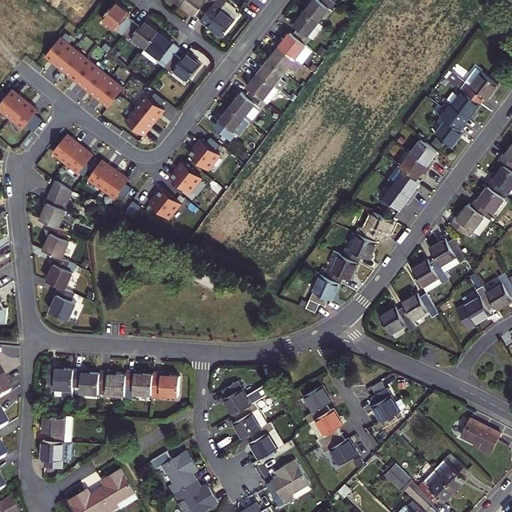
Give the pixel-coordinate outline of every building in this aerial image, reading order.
[(191,11),(201,19),(216,0),(183,0),(181,3),(191,11)] [(216,0),(201,19),(211,27),(223,36),(239,14),(225,3),(226,0),(216,0)] [(312,0),(305,10),(319,22),(330,8),(333,10),(338,4),(335,2),(333,0),(312,0)] [(103,17),(124,34),(133,22),(127,17),(130,12),(126,9),(115,1),(103,17)] [(298,27),(293,34),(311,48),(317,41),(318,42),(329,29),(319,22),(305,10),(297,21),(294,24),(298,27)] [(132,36),(146,47),(159,31),(151,25),(144,19),(139,26),(133,22),(124,34),(130,38),(132,36)] [(170,39),(159,31),(146,47),(142,52),(157,64),(159,62),(165,66),(175,53),(180,47),(170,39)] [(280,38),(277,43),(296,58),(301,51),(308,56),(313,49),(311,48),(293,34),(290,32),(285,39),(282,37),(280,38)] [(59,66),(74,48),(61,38),(47,55),(53,61),(59,66)] [(285,71),(296,58),(277,43),(273,48),(272,49),(275,51),(269,59),(285,71)] [(86,58),(74,48),(59,66),(66,71),(72,76),(86,58)] [(175,53),(165,66),(171,71),(173,68),(188,80),(201,63),(193,57),(186,52),(182,58),(175,53)] [(99,68),(86,58),(72,76),(78,81),(84,86),(99,68)] [(259,66),(255,70),(274,85),(281,90),(287,83),(280,78),(285,71),(269,59),(263,67),(260,64),(259,66)] [(461,87),(464,90),(480,102),(485,96),(488,98),(493,92),(499,83),(477,66),(466,81),(461,87)] [(111,77),(99,68),(84,86),(91,91),(97,96),(111,77)] [(445,76),(461,87),(466,81),(449,69),(445,76)] [(264,99),(274,85),(255,70),(252,75),(251,76),(254,79),(248,86),(250,88),(264,99)] [(124,88),(111,77),(97,96),(103,101),(110,106),(124,88)] [(0,108),(11,118),(26,100),(16,93),(13,90),(10,94),(1,88),(0,89),(0,102),(2,104),(0,106),(0,108)] [(238,96),(231,105),(251,121),(262,107),(259,105),(264,99),(250,88),(246,94),(242,91),(238,96)] [(474,111),(480,102),(464,90),(453,104),(448,100),(443,106),(462,121),(466,115),(469,117),(474,111)] [(147,94),(137,107),(155,121),(161,113),(165,108),(162,105),(166,100),(156,92),(152,97),(147,94)] [(34,107),(26,100),(11,118),(25,128),(27,126),(35,132),(44,120),(36,114),(39,110),(34,107)] [(240,134),(251,121),(231,105),(223,116),(220,119),(215,125),(219,129),(232,139),(237,132),(240,134)] [(458,126),(462,121),(443,106),(438,113),(446,119),(436,133),(452,146),(458,139),(463,131),(458,126)] [(137,107),(127,120),(145,134),(151,127),(155,121),(137,107)] [(67,162),(81,144),(74,139),(68,134),(54,152),(67,162)] [(207,142),(203,139),(196,147),(191,154),(209,168),(221,153),(217,150),(221,144),(212,136),(207,142)] [(437,136),(432,143),(437,148),(443,141),(437,136)] [(421,138),(411,152),(431,166),(433,163),(435,160),(432,158),(438,151),(421,138)] [(88,150),(81,144),(67,162),(80,172),(94,154),(88,150)] [(511,169),(511,145),(510,148),(505,154),(504,153),(499,160),(505,164),(511,169)] [(431,166),(411,152),(401,166),(417,178),(423,170),(426,173),(428,170),(431,166)] [(104,188),(117,169),(110,164),(103,160),(100,164),(97,163),(92,171),(94,173),(91,179),(104,188)] [(203,176),(184,161),(178,169),(172,176),(191,191),(203,176)] [(505,198),(510,191),(511,188),(511,169),(505,164),(499,173),(494,179),(492,177),(487,184),(489,186),(505,198)] [(391,180),(395,183),(414,197),(417,193),(418,191),(415,189),(421,181),(417,178),(401,166),(397,167),(390,176),(391,180)] [(123,173),(117,169),(104,188),(118,197),(130,178),(123,173)] [(195,191),(200,195),(209,180),(204,177),(195,191)] [(46,209),(41,218),(53,224),(59,226),(67,210),(62,208),(70,189),(56,179),(46,201),(49,202),(46,209)] [(406,201),(409,204),(412,200),(414,197),(395,183),(381,201),(389,207),(392,202),(401,209),(406,201)] [(490,209),(495,212),(505,198),(489,186),(483,194),(479,200),(477,199),(472,205),(485,216),(488,213),(490,209)] [(182,202),(163,187),(160,192),(152,202),(170,217),(182,202)] [(138,196),(129,210),(137,215),(146,200),(138,196)] [(452,224),(470,237),(475,231),(485,216),(472,205),(469,204),(463,212),(459,218),(457,217),(452,224)] [(378,233),(385,236),(389,229),(393,220),(374,211),(363,235),(374,240),(378,233)] [(475,231),(480,235),(491,220),(491,219),(485,216),(475,231)] [(49,239),(45,249),(57,254),(63,257),(70,240),(65,238),(69,230),(59,226),(53,224),(50,232),(52,232),(49,239)] [(363,235),(356,232),(348,248),(346,247),(342,255),(359,262),(361,256),(369,259),(372,252),(377,241),(374,240),(363,235)] [(440,242),(430,248),(437,258),(441,265),(457,255),(461,262),(467,258),(455,238),(448,241),(446,238),(440,242)] [(342,255),(339,253),(332,269),(325,266),(322,274),(340,282),(343,276),(350,280),(355,271),(359,262),(342,255)] [(53,270),(48,280),(60,285),(66,288),(74,271),(77,264),(72,261),(63,257),(57,254),(53,262),(56,263),(53,270)] [(445,272),(461,262),(457,255),(441,265),(445,272)] [(413,268),(423,286),(439,277),(443,282),(443,283),(449,279),(445,272),(441,265),(437,258),(431,262),(429,259),(423,262),(413,268)] [(508,303),(511,300),(511,296),(511,295),(511,282),(505,272),(499,276),(503,282),(487,292),(496,306),(498,309),(508,303)] [(475,273),(471,275),(479,288),(483,285),(475,273)] [(336,291),(340,282),(322,274),(311,298),(320,303),(326,305),(329,298),(332,300),(336,291)] [(427,292),(443,282),(439,277),(423,286),(427,292)] [(56,301),(51,310),(70,318),(77,302),(72,300),(76,292),(66,288),(60,285),(57,293),(59,294),(56,301)] [(490,309),(496,306),(487,292),(483,285),(479,288),(477,289),(480,295),(458,309),(468,327),(484,317),(492,313),(490,309)] [(0,321),(7,322),(8,307),(4,306),(2,303),(0,299),(0,298),(3,297),(0,292),(0,321)] [(405,306),(413,320),(429,311),(433,316),(439,312),(427,292),(421,296),(419,293),(412,297),(403,302),(405,306)] [(316,312),(320,303),(311,298),(307,307),(316,312)] [(411,330),(417,326),(413,320),(405,306),(399,309),(397,306),(391,310),(381,316),(391,333),(407,324),(411,330)] [(63,398),(73,399),(74,386),(75,369),(64,368),(57,368),(57,366),(48,365),(47,388),(64,389),(63,398)] [(75,369),(74,386),(81,386),(81,392),(99,393),(101,373),(90,373),(83,372),(83,369),(75,369)] [(136,373),(136,370),(128,370),(127,375),(126,387),(134,388),(134,392),(153,394),(154,374),(143,373),(136,373)] [(99,393),(126,395),(126,387),(127,375),(117,374),(109,374),(110,371),(101,371),(101,373),(99,393)] [(161,398),(161,394),(179,395),(180,375),(170,375),(163,374),(163,372),(154,371),(154,374),(153,394),(152,398),(161,398)] [(0,397),(9,392),(4,384),(8,382),(6,379),(4,375),(0,377),(0,397)] [(239,380),(223,389),(227,396),(224,398),(227,403),(234,414),(253,403),(255,401),(273,391),(268,382),(248,395),(239,380)] [(327,404),(332,400),(328,394),(323,384),(305,395),(315,411),(306,417),(310,422),(315,419),(331,410),(327,404)] [(377,411),(383,421),(402,411),(387,387),(373,396),(377,403),(374,405),(377,411)] [(268,423),(255,401),(253,403),(234,414),(238,420),(234,422),(238,427),(244,438),(251,434),(268,423)] [(321,446),(342,433),(338,427),(344,424),(339,415),(334,408),(331,410),(315,419),(325,435),(319,438),(317,439),(321,446)] [(396,431),(400,434),(403,432),(402,431),(420,412),(417,409),(396,431)] [(44,429),(44,432),(48,432),(47,440),(65,441),(66,415),(45,413),(44,429)] [(72,441),(74,415),(72,415),(66,415),(65,441),(72,441)] [(475,446),(491,454),(496,445),(502,433),(471,417),(461,435),(477,443),(475,446)] [(319,438),(325,435),(315,419),(310,422),(319,438)] [(254,440),(251,442),(255,449),(261,458),(278,448),(269,432),(276,427),(273,422),(272,421),(268,423),(251,434),(254,440)] [(331,448),(341,464),(359,453),(351,441),(349,437),(346,439),(342,433),(321,446),(325,452),(331,448)] [(45,467),(63,468),(63,459),(65,441),(47,440),(44,440),(43,455),(43,458),(46,459),(45,467)] [(72,441),(65,441),(63,459),(72,459),(73,441),(72,441)] [(191,469),(197,466),(187,451),(173,459),(168,451),(152,460),(157,469),(164,465),(175,483),(171,485),(175,493),(198,479),(193,472),(191,469)] [(458,459),(452,453),(436,469),(442,475),(458,459)] [(282,495),(286,502),(294,497),(291,493),(309,483),(295,459),(279,468),(283,474),(280,475),(273,480),(282,495)] [(464,475),(469,470),(458,459),(442,475),(457,490),(463,483),(468,478),(464,475)] [(407,484),(412,479),(396,463),(391,468),(407,484)] [(117,502),(135,492),(121,468),(105,477),(108,483),(105,484),(98,489),(112,511),(119,506),(117,502)] [(386,474),(402,489),(407,484),(391,468),(386,473),(386,474)] [(420,486),(437,503),(442,498),(446,501),(451,495),(457,490),(442,475),(436,469),(420,486)] [(192,511),(201,511),(218,502),(209,486),(204,489),(202,486),(198,479),(175,493),(180,501),(184,498),(192,511)] [(282,495),(273,480),(266,484),(276,499),(282,495)] [(109,511),(112,511),(98,489),(91,493),(88,495),(85,490),(69,499),(76,511),(100,511),(102,511),(101,511),(109,511)] [(119,506),(121,508),(139,497),(135,492),(117,502),(119,506)] [(345,497),(352,503),(355,498),(348,493),(345,497)] [(178,502),(183,511),(192,511),(184,498),(180,501),(178,502)] [(0,511),(16,511),(9,499),(0,504),(0,511)] [(425,511),(413,500),(408,506),(400,511),(425,511)] [(268,511),(266,508),(262,511),(257,502),(241,511),(268,511)]
